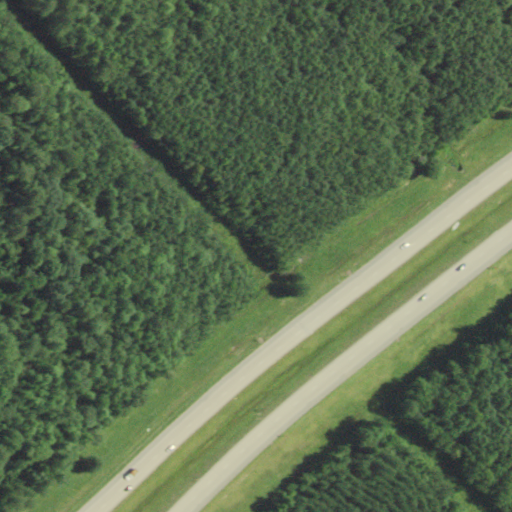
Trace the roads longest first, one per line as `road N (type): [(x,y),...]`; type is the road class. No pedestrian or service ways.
road 1 (motorway): [(511,169),(246,376),(96,511)]
road 2 (motorway): [(286,415),(511,233)]
road 3 (motorway): [(181,511),(286,415)]
